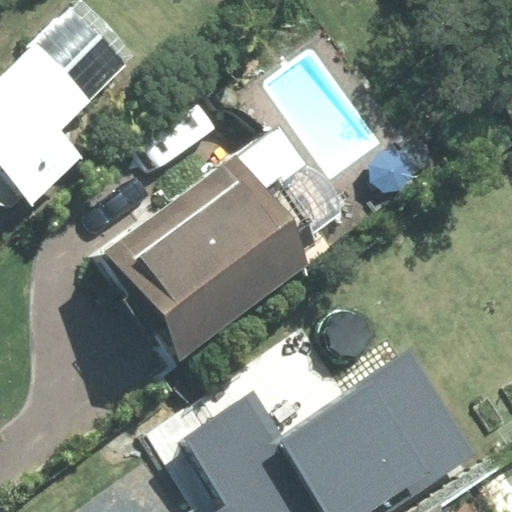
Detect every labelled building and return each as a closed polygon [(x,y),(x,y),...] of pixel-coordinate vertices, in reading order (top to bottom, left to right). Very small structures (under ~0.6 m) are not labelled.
[(0,204),(8,196),(12,201),(65,153),(43,127),(123,56),(72,0),(64,0),(0,56),(0,204)] [(294,228),(323,208),(323,198),(320,189),(315,180),(308,174),(301,168),(292,163),(259,118),(79,246),(158,356),(292,259),(284,249),(301,237),(294,228)] [(378,283),(344,303),(361,331),(394,311),(378,283)] [(378,448),(383,384),(291,377),(280,511),(373,511),(376,485),(391,486),(394,449),(378,448)] [(463,382),(432,401),(477,472),(508,453),(463,382)]
